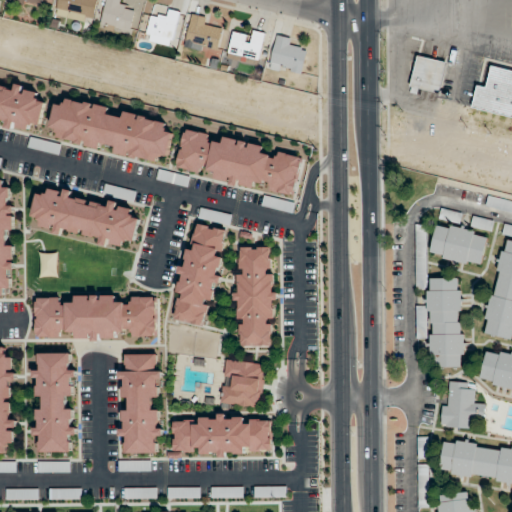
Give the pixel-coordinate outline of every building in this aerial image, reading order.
[(96,0),(57,0),(54,14),(91,23),(96,0)] [(130,32),(133,10),(124,9),(125,0),(105,0),(101,28),(130,32)] [(146,40),(172,46),(179,12),(168,10),(166,18),(151,15),(146,40)] [(185,46),(217,53),(222,28),(210,26),(212,19),(191,14),(185,46)] [(264,33),(234,28),(228,58),(258,64),(264,33)] [(296,49),(298,40),(276,35),(269,68),(301,75),(306,52),(296,49)] [(446,61),(439,92),(411,86),(418,54),(446,61)] [(511,116),(472,106),(478,84),(486,86),(492,64),(511,69),(511,116)] [(168,121),(124,111),(122,117),(110,114),(112,107),(68,97),(66,105),(56,103),(48,136),(159,162),(160,156),(168,158),(174,133),(166,131),(168,121)] [(176,167),(209,174),(208,178),(294,195),(302,156),(271,150),(272,146),(224,136),(222,143),(210,140),(211,134),(184,128),(176,167)] [(135,193),(111,185),(108,193),(133,201),(135,193)] [(40,228),(124,245),(125,241),(136,243),(140,218),(131,216),(133,208),(73,196),(74,192),(49,187),(48,195),(37,193),(33,216),(42,218),(40,228)] [(294,204),(265,195),(262,204),(291,213),(294,204)] [(511,212),(511,202),(489,195),(486,204),(511,212)] [(229,221),(230,213),(201,211),(200,219),(229,221)] [(229,231),(195,223),(172,319),(206,327),(229,231)] [(481,267),(488,234),(437,223),(430,256),(481,267)] [(483,333),(511,339),(511,240),(504,239),(483,333)] [(274,347),(274,247),(238,247),(238,346),(274,347)] [(40,277),(57,277),(57,252),(40,252),(40,277)] [(429,368),(462,368),(463,278),(430,278),(429,368)] [(157,296),(129,296),(129,302),(119,302),(119,295),(75,295),(75,302),(62,302),(62,297),(34,297),(34,338),(157,338),(157,296)] [(480,385),(511,389),(511,355),(485,351),(480,385)] [(41,452),(74,453),(75,408),(67,408),(68,397),(75,397),(76,368),(71,368),(71,353),(40,352),(40,370),(36,369),(36,396),(44,396),(44,409),(36,409),(36,435),(42,435),(41,452)] [(161,454),(162,409),(153,409),(153,397),(160,397),(161,354),(125,354),(125,370),(122,370),(122,398),(130,398),(129,410),(122,410),(122,453),(161,454)] [(221,405),(260,409),(265,363),(225,360),(221,405)] [(475,403),(475,383),(452,383),(452,393),(443,393),(442,427),(473,428),(473,420),(484,420),(485,403),(475,403)] [(245,454),(245,450),(272,450),(272,417),(200,417),(200,421),(173,421),(173,454),(245,454)] [(511,448),(445,438),(440,472),(511,483),(511,448)] [(0,472),(15,472),(15,462),(0,461),(0,472)] [(119,471),(150,471),(150,461),(119,461),(119,471)] [(429,464),(418,464),(418,507),(429,507),(429,464)] [(437,494),(438,511),(473,511),(472,492),(437,494)]
